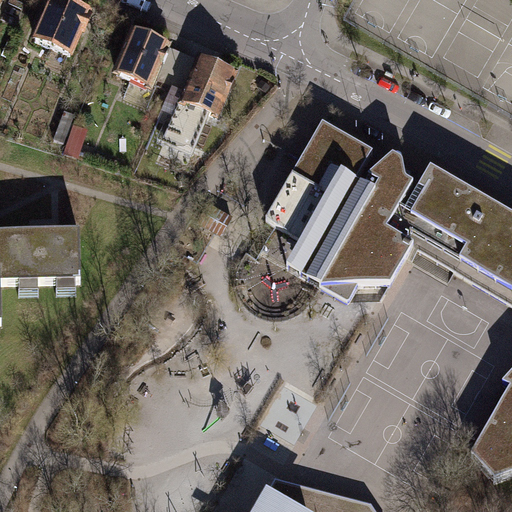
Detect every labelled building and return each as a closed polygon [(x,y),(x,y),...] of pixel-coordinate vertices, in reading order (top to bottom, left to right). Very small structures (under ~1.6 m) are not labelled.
[(62,0),(51,0),(35,44),(73,60),(92,12),(62,0)] [(134,34),(117,77),(153,91),(157,80),(168,51),(169,48),(134,34)] [(199,63),(168,51),(157,80),(187,92),(199,63)] [(235,75),(200,61),(199,63),(187,92),(182,105),(218,119),(235,75)] [(404,246),(418,224),(419,222),(412,218),(400,211),(413,189),(405,184),(403,171),(402,165),(393,160),(368,181),(378,188),(374,196),(356,185),(373,156),(322,127),(266,223),(314,251),(299,277),(319,289),(346,305),(349,305),(358,289),(391,288),(413,251),(404,246)] [(419,222),(418,224),(450,243),(445,251),(462,260),(460,264),(511,294),(511,219),(431,172),(413,201),(411,206),(411,209),(411,211),(412,213),(414,215),(412,218),(419,222)] [(234,215),(211,201),(200,220),(223,233),(234,215)] [(0,290),(74,290),(74,242),(0,242),(0,290)] [(511,376),(503,387),(511,391),(475,452),(472,458),(495,486),(511,479),(511,376)] [(275,482),(267,495),(297,511),(373,511),(371,507),(275,482)] [(297,511),(267,495),(265,493),(253,511),(297,511)]
